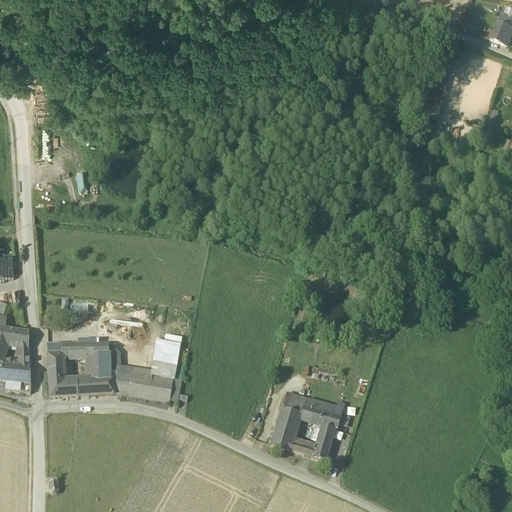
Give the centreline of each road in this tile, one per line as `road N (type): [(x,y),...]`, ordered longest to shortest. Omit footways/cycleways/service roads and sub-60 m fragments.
road 1 (residential): [(511,60),(424,21),(314,6),(0,76)]
road 2 (residential): [(375,511),(163,417),(110,408),(36,411)]
road 3 (tertiary): [(36,411),(18,114),(0,86)]
